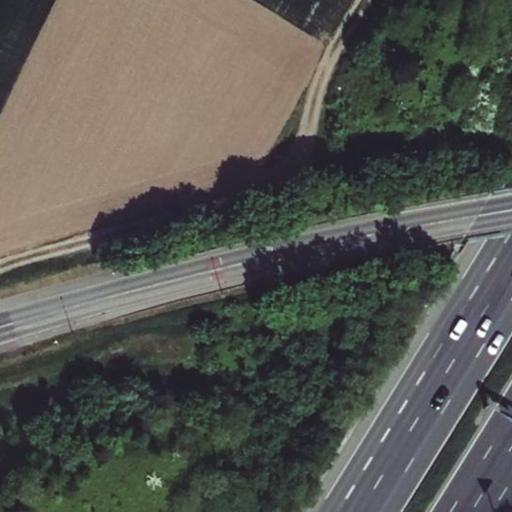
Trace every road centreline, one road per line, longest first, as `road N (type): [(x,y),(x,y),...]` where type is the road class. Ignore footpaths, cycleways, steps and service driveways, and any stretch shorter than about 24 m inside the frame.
road 1 (tertiary): [(511,207),(257,258),(0,326)]
road 2 (track): [(0,262),(310,176),(319,95),(369,0)]
road 3 (motorway): [(511,272),(366,511)]
